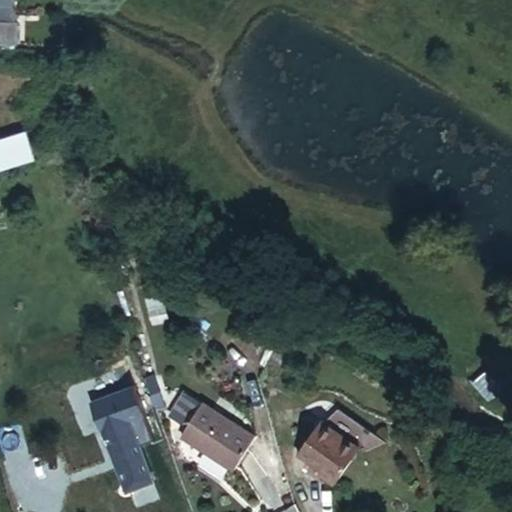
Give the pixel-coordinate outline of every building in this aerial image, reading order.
[(0,44),(12,46),(15,21),(0,19),(0,44)] [(0,133),(0,162),(31,152),(22,126),(0,133)] [(89,385),(94,398),(116,391),(111,377),(89,385)] [(141,436),(150,434),(134,386),(116,391),(94,398),(117,464),(113,466),(117,477),(122,475),(125,488),(132,491),(153,484),(155,472),(141,436)] [(234,469),(255,440),(209,407),(188,436),(234,469)] [(342,463),(358,474),(386,434),(348,408),(322,444),(345,458),(342,463)]
